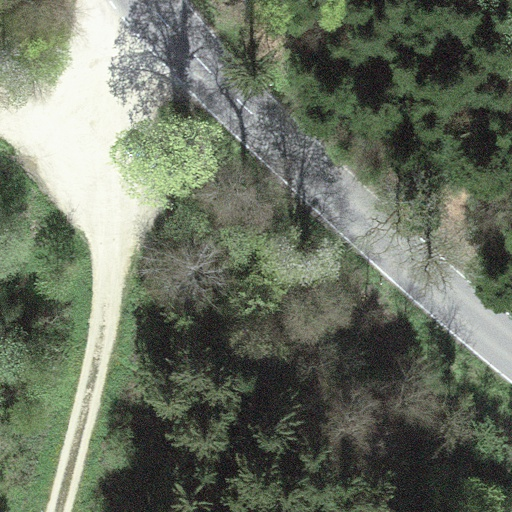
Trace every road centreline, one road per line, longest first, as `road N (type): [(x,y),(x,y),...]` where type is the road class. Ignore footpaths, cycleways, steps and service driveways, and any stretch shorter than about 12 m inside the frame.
road 1 (tertiary): [(142,0),(360,219),(511,340)]
road 2 (track): [(80,93),(95,202),(99,333),(52,511)]
road 3 (track): [(0,99),(80,93),(149,9)]
